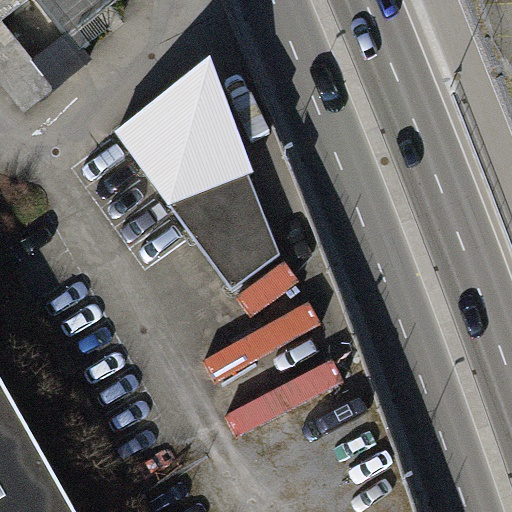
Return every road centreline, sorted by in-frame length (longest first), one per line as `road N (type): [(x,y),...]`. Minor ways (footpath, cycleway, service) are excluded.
road 1 (secondary): [(271,0),(467,511)]
road 2 (secondary): [(511,382),(363,0)]
